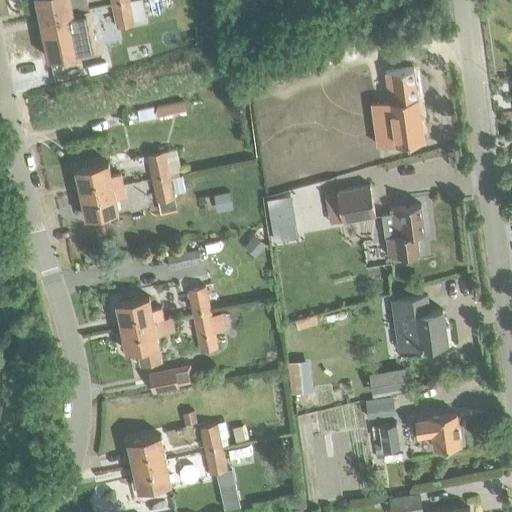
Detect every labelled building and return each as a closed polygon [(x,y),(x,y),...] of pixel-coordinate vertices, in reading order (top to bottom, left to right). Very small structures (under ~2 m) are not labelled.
[(35,0),(39,18),(82,9),(88,8),(86,0),(35,0)] [(120,0),(111,2),(117,26),(134,22),(133,18),(145,16),(142,0),(120,0)] [(82,9),(39,18),(44,43),(48,59),(96,49),(88,8),(82,9)] [(140,33),(125,37),(127,45),(142,42),(140,33)] [(356,74),(358,85),(374,83),(375,89),(387,88),(388,99),(417,95),(413,66),(384,70),(385,78),(373,80),(372,72),(356,74)] [(180,101),(156,105),(158,115),(166,114),(166,111),(182,108),(180,101)] [(137,110),(139,119),(156,116),(154,106),(137,110)] [(176,148),(147,154),(152,177),(170,173),(170,172),(181,169),(176,148)] [(108,161),(75,168),(80,194),(113,185),(123,183),(121,174),(111,176),(108,161)] [(170,173),(152,177),(157,201),(165,199),(175,197),(174,193),(171,177),(170,173)] [(171,177),(174,193),(185,190),(181,175),(171,177)] [(122,184),(80,194),(85,217),(118,210),(116,198),(125,196),(122,184)] [(337,190),(342,220),(375,214),(369,184),(337,190)] [(214,193),(217,211),(232,208),(229,190),(214,193)] [(165,199),(157,201),(158,208),(166,207),(165,199)] [(381,213),(384,236),(386,236),(389,255),(419,251),(416,233),(424,231),(420,203),(389,207),(390,212),(381,213)] [(255,236),(247,245),(257,253),(265,244),(255,236)] [(167,254),(170,268),(201,261),(198,247),(167,254)] [(188,288),(192,312),(211,308),(206,285),(188,288)] [(402,347),(445,341),(440,309),(429,311),(427,294),(395,299),(402,347)] [(117,303),(122,326),(163,317),(161,307),(152,309),(149,296),(117,303)] [(211,308),(192,312),(200,350),(218,346),(211,308)] [(321,312),(297,319),(300,328),(324,321),(321,312)] [(164,317),(122,326),(127,351),(139,349),(142,363),(162,359),(156,332),(166,330),(164,317)] [(17,339),(9,340),(12,356),(22,354),(24,354),(21,338),(17,339)] [(288,362),(291,392),(312,390),(309,360),(288,362)] [(191,365),(150,374),(154,390),(179,385),(178,384),(194,380),(191,365)] [(405,370),(370,376),(372,392),(407,387),(405,370)] [(365,399),(368,418),(395,414),(392,395),(365,399)] [(193,410),(182,412),(184,424),(195,421),(193,410)] [(416,417),(418,434),(432,432),(434,446),(460,443),(456,412),(416,417)] [(199,426),(204,447),(222,443),(221,437),(229,435),(225,420),(199,426)] [(379,423),(372,424),(373,438),(381,437),(381,441),(374,442),(376,457),(384,456),(383,449),(400,446),(397,421),(379,423)] [(242,424),(232,427),(235,440),(245,438),(242,424)] [(126,440),(132,465),(164,456),(159,433),(126,440)] [(222,443),(204,447),(209,472),(216,471),(228,468),(222,443)] [(164,456),(132,465),(137,489),(170,483),(164,456)] [(228,468),(216,471),(219,482),(234,479),(231,468),(228,468)] [(389,496),(391,511),(422,511),(420,491),(389,496)]
